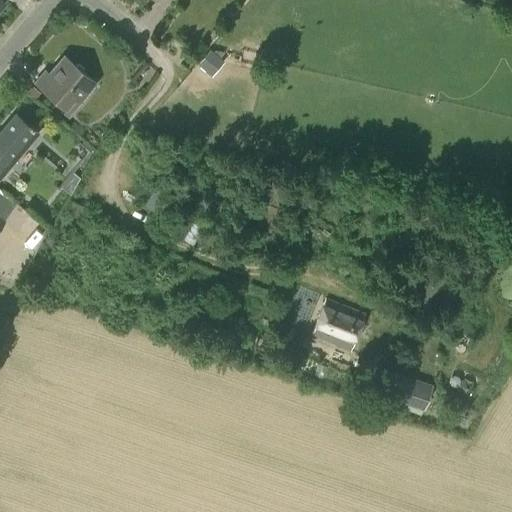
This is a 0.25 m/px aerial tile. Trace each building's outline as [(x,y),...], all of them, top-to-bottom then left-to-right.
[(197,64),(208,73),(221,58),(209,49),(197,64)] [(95,82),(63,55),(47,73),(44,70),(34,82),(64,107),(73,96),(79,101),(95,82)] [(0,175),(37,133),(14,113),(0,129),(0,175)] [(69,194),(79,177),(71,170),(59,185),(69,194)] [(427,304),(446,276),(434,267),(414,295),(427,304)] [(349,349),(363,314),(325,298),(311,333),(349,349)] [(272,341),(262,332),(250,345),(261,354),(272,341)] [(357,355),(354,366),(365,369),(367,370),(371,360),(357,355)] [(426,407),(431,394),(428,393),(431,383),(383,367),(374,393),(406,403),(404,409),(419,414),(421,409),(422,409),(424,406),(426,407)] [(363,376),(360,384),(371,387),(376,373),(365,369),(363,376)] [(464,378),(457,383),(458,392),(466,396),(473,390),(472,382),(464,378)] [(375,407),(378,398),(367,395),(364,403),(375,407)]
